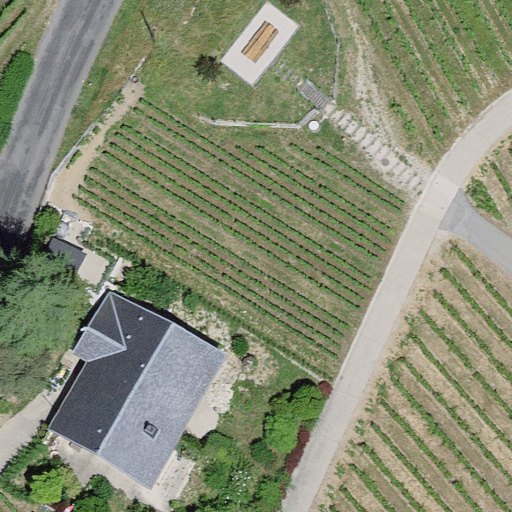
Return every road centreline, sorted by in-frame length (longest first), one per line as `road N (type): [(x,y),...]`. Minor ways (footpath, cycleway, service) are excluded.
road 1 (track): [(294,511),(436,199)]
road 2 (tertiary): [(93,0),(0,252)]
